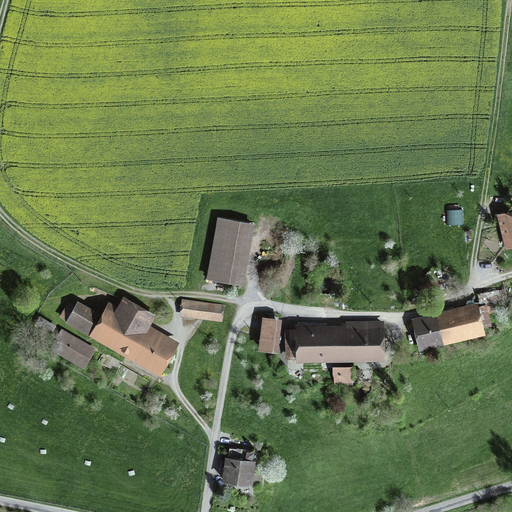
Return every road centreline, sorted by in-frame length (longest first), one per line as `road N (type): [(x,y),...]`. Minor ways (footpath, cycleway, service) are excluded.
road 1 (unclassified): [(0,500),(60,511),(428,511),(511,486)]
road 2 (track): [(509,0),(470,290)]
road 3 (track): [(253,303),(413,316),(511,275)]
road 4 (track): [(0,211),(90,271),(129,289),(167,294)]
